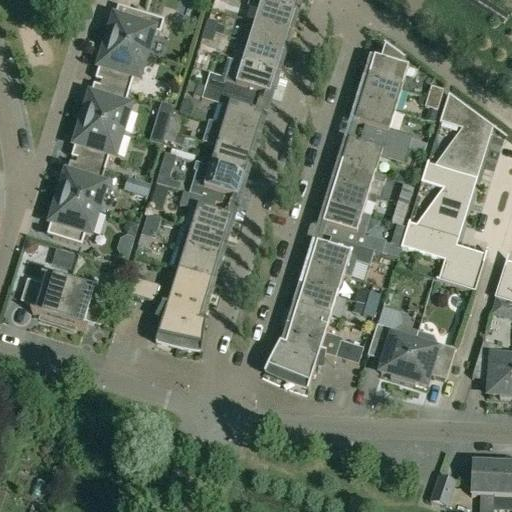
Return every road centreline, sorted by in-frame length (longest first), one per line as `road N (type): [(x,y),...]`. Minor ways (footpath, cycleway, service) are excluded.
road 1 (residential): [(235,422),(370,13)]
road 2 (residential): [(318,0),(190,411)]
road 3 (residential): [(442,431),(511,219)]
road 4 (residential): [(23,205),(78,35),(71,0)]
road 5 (residential): [(442,431),(235,422)]
road 6 (residential): [(190,411),(0,345)]
road 7 (residential): [(511,120),(370,13)]
